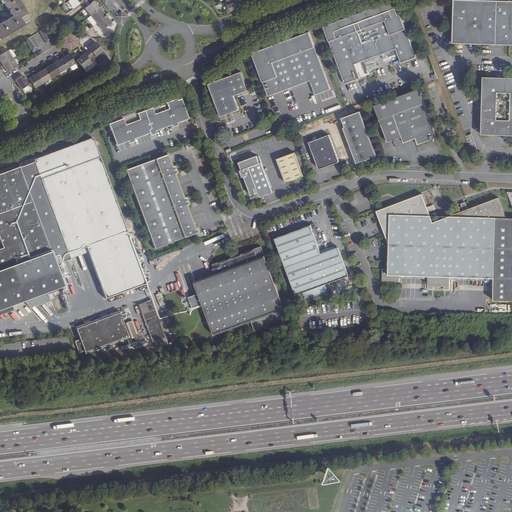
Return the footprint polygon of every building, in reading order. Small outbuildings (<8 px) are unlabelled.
[(0,0),(10,17),(0,22),(0,41),(24,26),(23,25),(29,21),(26,15),(27,14),(18,0),(0,0)] [(84,0),(80,3),(84,8),(92,2),(91,0),(84,0)] [(229,12),(241,8),(238,1),(236,2),(235,0),(225,0),(228,5),(227,6),(229,12)] [(511,1),(472,0),(453,0),(452,42),(511,43),(511,1)] [(84,8),(90,16),(99,8),(93,1),(92,2),(84,8)] [(339,65),(346,83),(360,78),(355,65),(397,49),(402,62),(416,57),(395,1),(362,13),(325,27),(333,50),(339,65)] [(90,16),(96,23),(105,15),(99,8),(90,16)] [(116,17),(121,22),(124,19),(126,17),(121,12),(119,14),(116,17)] [(105,15),(96,23),(102,30),(111,23),(105,15)] [(316,95),(331,90),(310,34),(253,55),(260,72),(269,98),(311,82),(316,95)] [(86,52),(91,57),(99,67),(109,58),(103,51),(95,42),(88,48),(89,49),(86,52)] [(8,51),(0,55),(0,60),(2,64),(12,59),(8,51)] [(88,60),(91,57),(86,52),(76,60),(84,69),(91,63),(88,60)] [(67,69),(75,64),(69,54),(61,59),(67,69)] [(12,59),(2,64),(7,73),(18,67),(12,59)] [(53,64),(59,74),(67,69),(61,59),(53,64)] [(45,69),(51,79),(59,74),(53,64),(45,69)] [(36,74),(43,83),(51,79),(45,69),(36,74)] [(239,111),(234,97),(248,92),(241,73),(208,85),(220,118),(239,111)] [(28,78),(29,79),(32,85),(34,88),(43,83),(36,74),(28,78)] [(22,75),(15,80),(19,86),(21,90),(23,89),(28,85),(29,87),(32,85),(29,79),(26,81),(22,75)] [(511,77),(482,77),(480,134),(511,134),(511,77)] [(418,144),(437,137),(425,103),(419,89),(374,105),(388,142),(402,137),(404,143),(416,138),(418,144)] [(117,121),(110,124),(118,144),(128,140),(129,142),(134,141),(133,138),(150,132),(151,134),(156,132),(155,130),(172,124),(173,126),(178,124),(177,122),(188,117),(180,97),(155,107),(132,110),(115,116),(117,121)] [(377,156),(361,112),(343,119),(346,127),(344,128),(357,163),(377,156)] [(330,136),(309,143),(319,169),(320,170),(321,170),(339,163),(340,162),(340,160),(330,136)] [(91,137),(33,160),(40,178),(69,254),(71,259),(56,265),(63,285),(137,257),(91,137)] [(172,167),(168,154),(125,170),(155,249),(200,232),(199,228),(196,230),(187,205),(190,204),(187,197),(184,198),(175,174),(178,173),(175,166),(172,167)] [(303,178),(295,155),(278,161),(287,184),(303,178)] [(259,164),(258,161),(257,157),(239,163),(242,171),(244,178),(251,195),(255,194),(257,199),(272,193),(269,187),(261,164),(259,164)] [(33,160),(18,166),(56,265),(71,259),(69,254),(40,178),(33,160)] [(0,309),(12,305),(63,285),(56,265),(18,166),(0,173),(0,309)] [(511,218),(507,218),(500,198),(452,216),(447,216),(434,221),(431,212),(429,207),(424,194),(379,211),(391,243),(390,269),(385,268),(384,280),(402,281),(402,275),(430,275),(429,288),(435,288),(436,286),(445,286),(445,289),(452,289),(452,276),(496,277),(496,279),(494,279),(494,299),(497,299),(511,299),(511,218)] [(303,293),(325,285),(349,276),(338,248),(322,254),(311,226),(277,239),(297,295),(303,293)] [(214,274),(194,281),(214,335),(284,309),(261,245),(251,249),(252,251),(233,258),(232,256),(229,257),(230,259),(222,262),(221,260),(218,262),(217,260),(211,263),(213,268),(212,268),(214,274)] [(328,292),(325,285),(303,293),(305,297),(306,300),(328,292)] [(151,298),(139,303),(153,341),(163,337),(164,337),(166,336),(151,298)] [(0,314),(14,309),(12,305),(0,309),(0,314)] [(35,306),(32,309),(43,320),(46,318),(35,306)] [(91,321),(86,323),(76,326),(80,338),(85,350),(86,352),(95,349),(100,347),(129,337),(119,311),(108,315),(102,317),(91,321)] [(124,322),(130,336),(138,334),(132,319),(124,322)] [(85,350),(80,338),(75,340),(80,351),(85,350)]
